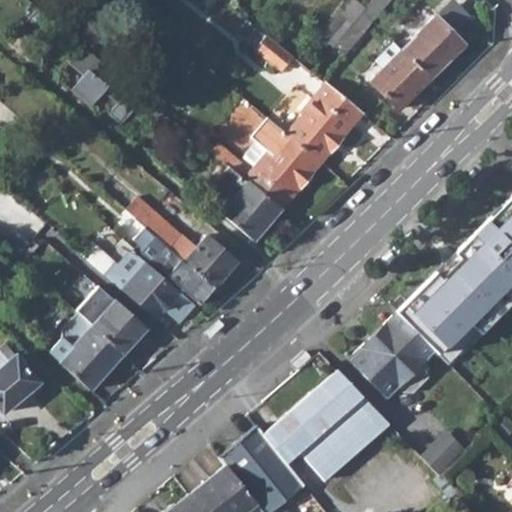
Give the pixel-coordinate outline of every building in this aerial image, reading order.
[(352,0),(322,37),(333,47),(364,9),(352,0)] [(371,0),(364,9),(373,19),(388,0),(371,0)] [(452,0),(435,17),(452,35),(470,18),(452,0)] [(311,73),(322,82),(373,19),(364,9),(333,47),(311,73)] [(403,49),(431,78),(464,47),(452,35),(435,17),(403,49)] [(262,55),(284,73),(296,60),(273,41),(262,55)] [(130,87),(80,45),(64,64),(79,76),(66,92),(86,109),(99,93),(115,106),(130,87)] [(370,81),(399,110),(431,78),(403,49),(370,81)] [(288,136),(321,163),(362,115),(327,86),(302,115),(304,117),(288,136)] [(157,122),(169,131),(175,124),(142,96),(129,111),(152,130),(157,122)] [(255,169),(245,182),(280,211),(321,163),(288,136),(270,121),(253,140),(257,144),(268,154),(255,169)] [(244,159),(255,169),(268,154),(257,144),(244,159)] [(253,243),(280,211),(245,182),(235,174),(218,194),(230,205),(220,216),(253,243)] [(0,238),(22,213),(0,194),(0,238)] [(158,238),(164,243),(176,229),(137,196),(126,209),(145,227),(158,238)] [(511,203),(409,302),(456,351),(511,297),(511,203)] [(175,252),(171,249),(164,243),(158,238),(145,227),(134,240),(140,245),(142,254),(200,303),(214,287),(183,260),(175,252)] [(183,260),(214,287),(235,264),(204,237),(194,249),(181,237),(171,249),(175,252),(183,260)] [(81,255),(105,276),(116,264),(91,242),(81,255)] [(113,283),(123,292),(147,265),(137,256),(113,283)] [(194,307),(147,265),(123,292),(155,320),(163,310),(179,324),(194,307)] [(145,330),(113,300),(96,286),(73,311),(76,313),(122,355),(145,330)] [(49,352),(91,390),(122,355),(76,313),(59,331),(61,339),(49,352)] [(346,361),(385,401),(397,390),(402,396),(412,396),(427,382),(427,370),(422,365),(434,353),(395,315),(370,339),(346,361)] [(222,326),(216,320),(202,333),(208,338),(222,326)] [(0,347),(0,366),(14,355),(5,343),(0,347)] [(307,354),(304,350),(288,364),(294,371),(310,357),(307,354)] [(0,413),(37,383),(14,355),(0,366),(0,413)] [(261,434),(284,463),(297,452),(322,481),(389,424),(337,369),(273,424),(261,434)] [(284,463),(261,434),(255,426),(236,441),(217,457),(223,466),(260,511),(287,511),(281,504),(303,486),(284,463)] [(421,458),(439,477),(465,451),(448,433),(421,458)] [(260,511),(223,466),(205,480),(187,494),(201,511),(260,511)] [(201,511),(187,494),(169,509),(164,511),(201,511)]
